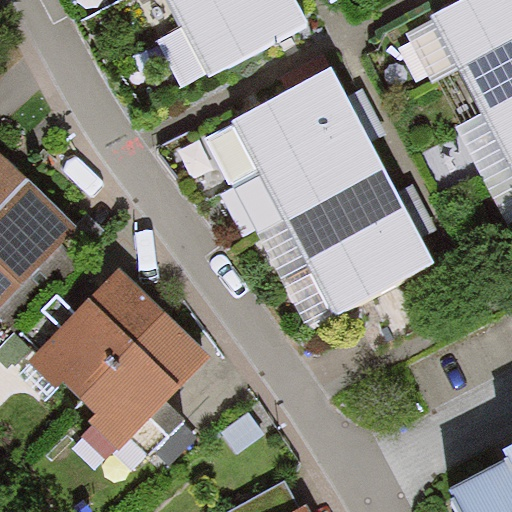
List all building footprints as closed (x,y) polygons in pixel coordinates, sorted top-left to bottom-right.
[(168,0),(186,33),(248,0),(168,0)] [(248,0),(186,33),(211,83),(312,31),(294,0),(248,0)] [(511,0),(475,0),(431,23),(457,73),(511,44),(511,0)] [(511,44),(457,73),(485,127),(511,112),(511,44)] [(233,125),(261,179),(359,123),(332,72),(233,125)] [(511,112),(485,127),(510,174),(511,173),(511,112)] [(261,179),(285,224),(384,171),(359,123),(261,179)] [(0,308),(66,242),(76,232),(53,210),(1,158),(0,157),(0,308)] [(285,224),(308,269),(412,217),(384,171),(285,224)] [(308,269),(339,321),(436,265),(412,217),(308,269)] [(85,261),(66,242),(0,308),(0,317),(14,332),(85,261)] [(123,272),(42,353),(130,439),(210,358),(185,334),(139,288),(123,272)] [(511,473),(511,474),(453,505),(456,511),(511,511),(511,462),(507,465),(511,473)] [(248,511),(300,511),(305,510),(292,488),(248,511)]
